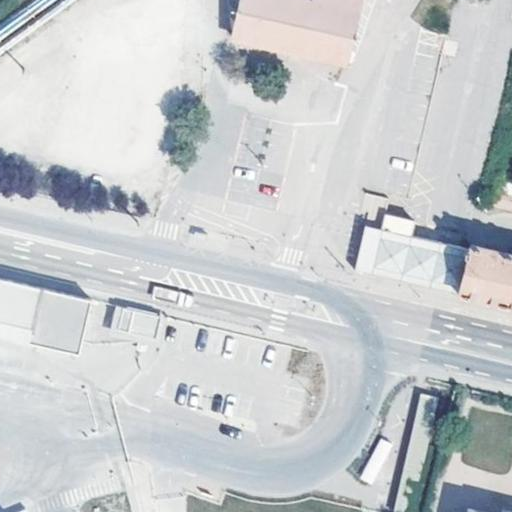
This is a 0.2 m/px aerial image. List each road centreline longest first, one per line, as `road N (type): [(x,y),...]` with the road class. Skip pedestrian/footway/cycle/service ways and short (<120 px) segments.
road 1 (residential): [(383,0),(274,306)]
road 2 (secondary): [(274,306),(0,238)]
road 3 (secondary): [(511,360),(274,306)]
